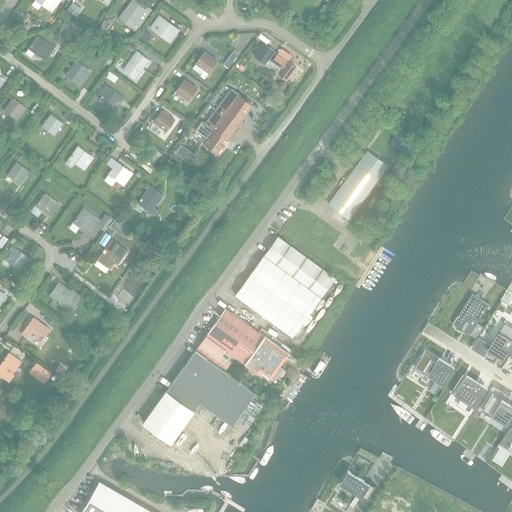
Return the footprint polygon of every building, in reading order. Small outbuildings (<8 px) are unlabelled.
[(61,0),(60,0),(35,0),(32,5),(38,9),(41,5),(52,13),(61,0)] [(149,14),(144,10),(146,7),(136,0),(132,0),(119,19),(131,28),(136,22),(140,25),(149,14)] [(77,17),(82,9),(73,2),(67,10),(77,17)] [(278,2),(273,9),(280,14),(284,7),(278,2)] [(23,22),(29,16),(25,13),(24,13),(21,10),(18,13),(21,16),(19,19),(23,22)] [(179,30),(163,19),(159,16),(154,22),(158,25),(154,31),(170,43),(179,30)] [(35,17),(32,22),(37,26),(41,22),(35,17)] [(70,20),(65,26),(78,36),(83,29),(70,20)] [(139,37),(147,43),(152,36),(144,30),(139,37)] [(239,42),(243,32),(239,30),(234,40),(239,42)] [(35,53),(42,58),(51,46),(38,36),(26,53),(31,57),(35,53)] [(6,43),(4,45),(9,49),(11,46),(15,41),(10,37),(6,43)] [(62,45),(66,51),(75,44),(71,39),(62,45)] [(133,40),(127,49),(129,51),(132,48),(134,50),(138,44),(133,40)] [(296,67),(277,53),(278,53),(263,42),(254,55),(265,63),(268,59),(280,68),(279,70),(281,71),(279,74),(287,80),(296,67)] [(234,50),(224,64),(228,67),(239,54),(234,50)] [(136,51),(127,64),(140,73),(149,60),(136,51)] [(202,73),(205,69),(208,72),(217,61),(204,52),(196,63),(193,67),(194,69),(200,73),(202,73)] [(106,54),(102,59),(108,64),(112,59),(106,54)] [(89,70),(76,61),(66,75),(78,84),(89,70)] [(241,64),(237,69),(242,73),(246,68),(241,64)] [(105,76),(115,82),(118,77),(108,70),(105,76)] [(184,79),(176,91),(188,100),(197,88),(184,79)] [(15,89),(23,92),(25,86),(17,83),(15,89)] [(99,84),(94,91),(98,93),(103,87),(99,84)] [(80,93),(86,97),(90,91),(85,87),(80,93)] [(121,97),(109,88),(100,100),(112,109),(118,101),(121,103),(124,99),(121,97)] [(217,153),(253,104),(231,88),(205,123),(203,121),(196,129),(209,139),(205,144),(217,153)] [(210,91),(203,100),(207,103),(214,93),(210,91)] [(12,98),(3,111),(15,120),(25,107),(12,98)] [(157,134),(162,127),(166,130),(174,119),(162,110),(154,121),(149,128),(157,134)] [(51,114),(42,127),(55,136),(64,124),(51,114)] [(184,131),(189,123),(185,121),(180,128),(184,131)] [(78,146),(69,158),(82,168),(91,155),(78,146)] [(154,163),(161,154),(154,147),(146,155),(154,163)] [(180,147),(177,151),(178,153),(177,154),(183,158),(187,153),(180,147)] [(100,150),(96,155),(103,160),(107,155),(100,150)] [(367,152),(329,204),(348,218),(387,166),(367,152)] [(168,161),(171,166),(180,161),(177,156),(168,161)] [(130,171),(117,162),(111,157),(107,164),(113,168),(108,174),(104,180),(112,185),(116,180),(121,184),(130,171)] [(16,163),(7,175),(20,184),(28,172),(16,163)] [(47,189),(52,182),(47,179),(43,186),(47,189)] [(144,207),(151,212),(163,195),(151,186),(139,203),(138,202),(134,208),(140,212),(144,207)] [(44,193),(35,206),(47,215),(57,202),(44,193)] [(97,225),(101,220),(84,208),(74,223),(86,232),(93,222),(97,225)] [(113,219),(107,215),(100,225),(106,229),(113,219)] [(117,217),(111,225),(123,235),(129,226),(117,217)] [(293,337),(321,298),(336,278),(278,237),(236,296),(293,337)] [(125,249),(125,248),(112,239),(98,260),(110,269),(122,253),(124,255),(127,251),(125,249)] [(27,258),(15,249),(12,247),(9,251),(12,253),(6,261),(18,270),(27,258)] [(68,289),(59,282),(50,295),(59,302),(57,304),(69,312),(81,296),(71,288),(70,290),(68,289)] [(132,301),(120,291),(110,305),(121,314),(132,301)] [(457,316),(453,323),(461,328),(460,329),(463,330),(465,327),(471,331),(469,334),(468,333),(467,334),(469,335),(469,334),(476,338),(483,326),(477,322),(487,306),(473,297),(465,310),(464,309),(463,311),(464,311),(460,318),(457,316)] [(289,355),(226,309),(207,336),(225,350),(269,382),(289,355)] [(34,318),(24,330),(21,334),(26,338),(29,334),(37,340),(41,334),(45,337),(50,331),(46,328),(46,327),(34,318)] [(511,325),(505,321),(489,346),(504,356),(511,343),(511,325)] [(66,330),(64,333),(70,338),(72,335),(66,330)] [(207,336),(198,348),(217,361),(225,350),(207,336)] [(172,383),(173,383),(201,403),(233,426),(256,394),(196,350),(172,383)] [(424,351),(414,366),(427,375),(443,385),(455,366),(439,356),(437,359),(424,351)] [(3,369),(11,375),(20,362),(8,353),(0,364),(0,372),(0,373),(3,369)] [(36,362),(29,372),(43,383),(51,373),(36,362)] [(59,363),(54,370),(62,374),(66,368),(59,363)] [(462,375),(451,392),(469,403),(466,409),(469,411),(472,405),(475,407),(487,387),(467,374),(465,376),(462,375)] [(195,411),(201,403),(173,383),(167,391),(143,423),(172,444),(195,411)] [(493,393),(483,409),(507,424),(511,416),(511,403),(502,398),(502,399),(493,393)] [(4,394),(0,399),(0,400),(8,406),(12,401),(4,394)] [(350,469),(341,482),(368,499),(376,485),(350,469)] [(154,511),(100,481),(81,511),(154,511)]
